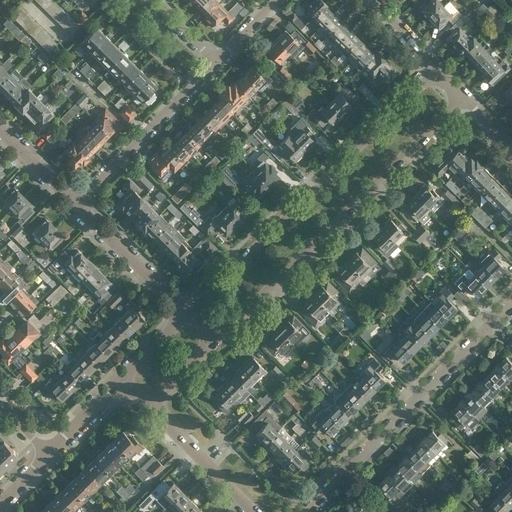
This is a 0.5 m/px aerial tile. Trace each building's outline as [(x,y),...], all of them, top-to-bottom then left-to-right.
[(46,11),(55,2),(53,0),(48,0),(42,7),(46,11)] [(207,15),(219,3),(222,1),(221,0),(205,0),(199,7),(207,15)] [(219,3),(207,15),(204,18),(212,26),(222,16),(229,23),(247,4),(242,0),(240,0),(239,2),(238,1),(228,11),(219,3)] [(306,0),(307,1),(302,5),(307,10),(306,11),(313,17),(326,4),(321,0),(306,0)] [(443,6),(439,2),(441,0),(440,0),(430,0),(431,1),(426,5),(423,2),(418,6),(429,19),(443,6)] [(496,1),(492,4),(502,14),(505,10),(496,1)] [(50,15),(59,6),(55,2),(46,11),(50,15)] [(69,4),(64,8),(72,15),(77,10),(70,3),(69,4)] [(488,8),(482,3),(477,8),(492,23),(497,18),(487,9),(488,8)] [(326,4),(313,17),(309,20),(313,24),(317,21),(321,25),(332,14),(327,8),(328,6),(326,4)] [(502,14),(492,4),(488,8),(487,9),(497,18),(497,19),(502,14)] [(23,10),(18,5),(10,14),(14,18),(23,10)] [(55,19),(63,10),(59,6),(50,15),(55,19)] [(443,6),(429,19),(434,25),(436,24),(440,28),(445,23),(443,22),(447,18),(449,20),(453,25),(455,24),(463,16),(458,11),(455,13),(451,8),(447,11),(443,6)] [(461,30),(479,14),(473,7),(464,15),(463,16),(455,24),(459,28),(447,39),(458,51),(461,49),(473,37),(469,34),(467,37),(461,30)] [(27,14),(23,10),(14,18),(18,23),(27,14)] [(67,14),(63,10),(55,19),(59,23),(67,14)] [(80,22),(86,15),(82,11),(75,18),(80,22)] [(300,29),(305,25),(297,17),(298,17),(294,13),(288,18),(300,29)] [(23,27),(31,18),(27,14),(18,23),(23,27)] [(63,26),(71,18),(67,14),(59,23),(63,26)] [(332,14),(321,25),(326,30),(323,33),(326,37),(341,22),(332,14)] [(27,31),(35,22),(31,18),(23,27),(27,31)] [(71,18),(63,26),(67,30),(68,29),(75,22),(71,18)] [(6,27),(11,22),(8,19),(3,24),(6,27)] [(484,20),(479,25),(483,28),(488,23),(484,20)] [(11,22),(6,27),(9,30),(14,25),(11,22)] [(35,22),(27,31),(31,35),(40,27),(35,22)] [(75,22),(68,29),(72,33),(79,26),(75,22)] [(338,42),(349,31),(341,22),(326,37),(321,42),(317,47),(320,50),(325,45),(333,37),(338,42)] [(40,27),(31,35),(35,39),(44,31),(40,27)] [(87,53),(91,50),(104,36),(95,28),(78,45),(87,53)] [(493,29),(488,34),(491,37),(496,32),(493,29)] [(40,43),(48,35),(44,31),(35,39),(40,43)] [(358,39),(349,31),(338,42),(342,47),(339,50),(343,54),(358,39)] [(298,43),(286,32),(283,35),(282,33),(275,40),(290,54),(296,48),(295,46),(298,43)] [(496,32),(491,37),(494,40),(499,36),(496,32)] [(23,44),(28,38),(24,35),(20,40),(23,44)] [(44,48),(52,39),(48,35),(40,43),(44,48)] [(104,36),(91,50),(99,58),(112,45),(104,36)] [(485,42),(482,39),(478,43),(473,37),(461,49),(469,58),(485,42)] [(28,38),(23,44),(26,47),(31,42),(28,38)] [(52,39),(44,48),(48,52),(57,43),(52,39)] [(350,54),(354,58),(355,59),(366,47),(358,39),(343,54),(338,58),(338,59),(333,64),(336,67),(346,57),(347,57),(348,56),(350,54)] [(284,60),(289,55),(290,54),(275,40),(269,46),(270,48),(268,50),(282,65),(286,62),(284,60)] [(316,49),(308,41),(302,46),(310,54),(316,49)] [(489,47),(488,46),(485,42),(469,58),(477,66),(489,54),(485,51),(489,47)] [(121,53),(112,45),(99,58),(108,67),(121,53)] [(62,51),(57,46),(53,50),(58,55),(62,51)] [(366,47),(355,59),(350,63),(359,71),(363,67),(378,52),(376,50),(372,53),(366,47)] [(501,60),(493,51),(489,55),(489,54),(477,66),(484,73),(482,74),(484,76),(497,63),(497,64),(501,60)] [(40,60),(44,55),(41,52),(36,57),(40,60)] [(378,52),(363,67),(371,75),(385,61),(386,60),(378,52)] [(121,53),(108,67),(116,75),(130,62),(121,53)] [(44,55),(40,60),(43,63),(48,58),(44,55)] [(62,56),(58,61),(66,69),(71,65),(62,56)] [(338,59),(338,58),(335,56),(330,60),(333,64),(338,59)] [(6,71),(9,68),(12,65),(7,60),(3,64),(0,66),(0,83),(9,74),(6,71)] [(391,78),(397,73),(385,61),(371,75),(379,83),(388,75),(391,78)] [(84,74),(91,67),(85,62),(82,65),(84,66),(80,70),(84,74)] [(138,70),(130,62),(116,75),(125,84),(138,70)] [(260,91),(272,80),(255,63),(244,75),(257,89),(260,91)] [(502,68),(497,64),(497,63),(484,76),(492,85),(510,68),(506,64),(502,68)] [(283,66),(277,72),(285,80),(290,74),(283,66)] [(91,67),(84,74),(88,78),(95,71),(91,67)] [(56,76),(61,71),(58,68),(53,73),(56,76)] [(147,79),(138,70),(125,84),(134,92),(147,79)] [(61,71),(56,76),(60,80),(65,75),(61,71)] [(13,79),(9,74),(0,83),(0,90),(5,95),(19,81),(15,77),(13,79)] [(244,75),(235,83),(248,96),(249,97),(257,89),(244,75)] [(156,87),(147,79),(134,92),(143,101),(144,100),(147,103),(149,103),(155,98),(154,95),(151,92),(156,87)] [(73,83),(70,80),(65,85),(68,88),(73,83)] [(101,91),(108,84),(104,80),(97,87),(101,91)] [(13,103),(28,89),(19,81),(5,95),(13,103)] [(234,84),(232,82),(225,89),(239,104),(243,108),(251,99),(249,97),(248,96),(235,83),(234,84)] [(344,85),(341,82),(337,86),(340,89),(333,95),(335,98),(330,103),(343,115),(348,110),(347,109),(351,105),(347,101),(354,95),(344,85)] [(368,98),(375,105),(380,101),(362,83),(357,89),(367,99),(368,98)] [(108,84),(101,91),(105,95),(112,88),(108,84)] [(36,97),(28,89),(13,103),(19,109),(18,110),(21,113),(36,97)] [(219,100),(233,114),(236,112),(234,110),(239,104),(225,89),(218,96),(221,98),(219,100)] [(29,121),(44,105),(40,101),(44,97),(40,93),(36,97),(21,113),(29,121)] [(84,106),(90,100),(84,94),(78,100),(84,106)] [(121,97),(114,104),(118,108),(126,101),(121,97)] [(269,101),(274,105),(278,102),(273,97),(269,101)] [(300,110),(288,97),(282,103),(294,115),(300,110)] [(211,109),(223,121),(227,116),(229,119),(233,114),(219,100),(211,109)] [(271,109),(274,105),(269,101),(266,104),(271,109)] [(38,132),(45,124),(44,123),(53,114),(48,109),(52,106),(48,102),(44,105),(29,121),(32,123),(31,125),(38,132)] [(72,115),(75,112),(78,109),(75,103),(68,110),(72,115)] [(343,115),(330,103),(325,108),(323,105),(317,111),(314,107),(309,113),(322,126),(329,119),(332,123),(337,119),(338,120),(343,115)] [(118,113),(127,122),(135,114),(126,105),(118,113)] [(105,108),(99,115),(98,115),(101,118),(96,122),(109,135),(114,130),(116,133),(123,126),(105,108)] [(202,117),(216,132),(225,123),(223,121),(211,109),(202,117)] [(262,117),(266,114),(261,109),(257,112),(262,117)] [(213,135),(216,132),(202,117),(194,125),(206,137),(211,133),(213,135)] [(109,135),(96,122),(94,120),(86,128),(101,143),(109,135)] [(244,126),(249,131),(252,128),(247,123),(244,126)] [(194,125),(186,134),(200,148),(203,145),(201,142),(206,137),(194,125)] [(56,131),(52,127),(51,126),(49,127),(48,127),(41,134),(50,142),(58,133),(56,131)] [(246,134),(249,131),(244,126),(241,129),(246,134)] [(101,143),(86,128),(82,132),(85,134),(81,138),(94,150),(101,143)] [(278,146),(276,143),(270,138),(268,140),(257,128),(252,133),(267,148),(272,153),(279,161),(287,153),(294,160),(295,159),(296,160),(301,155),(300,155),(304,151),(291,137),(289,135),(280,144),(278,146)] [(295,133),(291,137),(304,151),(308,146),(309,147),(314,143),(313,142),(314,141),(311,138),(313,136),(308,130),(306,133),(302,129),(296,134),(295,133)] [(200,148),(186,134),(177,142),(190,154),(194,149),(197,151),(200,148)] [(236,134),(228,142),(233,147),(241,139),(236,134)] [(73,141),(69,137),(66,140),(86,160),(89,158),(87,157),(94,150),(81,138),(80,138),(78,136),(73,141)] [(86,160),(66,140),(65,141),(63,138),(59,142),(65,149),(61,153),(69,161),(66,164),(72,169),(80,161),(83,164),(86,160)] [(167,147),(184,164),(187,161),(185,159),(190,154),(177,142),(171,148),(169,145),(167,147)] [(230,151),(233,147),(228,142),(225,146),(230,151)] [(158,155),(174,170),(178,165),(180,168),(184,164),(167,147),(159,154),(158,155)] [(458,170),(469,159),(468,159),(468,156),(462,150),(459,150),(459,149),(455,153),(451,149),(445,155),(446,156),(442,160),(440,160),(436,164),(436,166),(432,170),(438,176),(448,167),(454,173),(458,170)] [(158,155),(159,154),(157,152),(147,161),(160,174),(159,175),(165,181),(172,173),(174,171),(173,171),(174,170),(158,155)] [(212,159),(217,164),(220,160),(215,156),(212,159)] [(269,167),(263,161),(259,156),(249,166),(253,170),(269,186),(269,185),(272,186),(274,183),(274,180),(278,176),(274,172),(276,170),(271,165),(269,167)] [(469,159),(458,170),(454,173),(455,174),(458,171),(468,180),(482,166),(476,159),(474,161),(471,157),(469,159)] [(211,170),(213,167),(217,164),(212,159),(208,162),(209,163),(207,165),(211,170)] [(220,172),(226,178),(234,187),(240,181),(225,166),(220,172)] [(482,166),(468,180),(478,190),(492,176),(482,166)] [(149,191),(154,186),(138,170),(133,175),(149,191)] [(266,191),(269,188),(269,186),(253,170),(242,181),(253,192),(255,190),(260,194),(263,191),(266,191)] [(195,176),(200,181),(204,177),(199,172),(195,176)] [(193,188),(200,181),(195,176),(193,178),(196,181),(190,186),(193,188)] [(492,176),(478,190),(488,200),(502,186),(492,176)] [(231,190),(234,187),(226,178),(223,181),(231,190)] [(124,186),(129,190),(115,205),(122,213),(124,212),(126,214),(142,198),(134,190),(137,188),(130,180),(124,186)] [(193,188),(190,186),(188,183),(184,187),(189,192),(193,188)] [(424,187),(423,185),(418,190),(420,191),(416,195),(433,212),(445,199),(454,208),(455,207),(461,211),(466,216),(470,212),(465,208),(456,199),(447,190),(442,196),(440,197),(432,189),(430,191),(425,186),(424,187)] [(488,200),(497,210),(498,210),(511,196),(511,195),(502,186),(488,200)] [(11,208),(23,196),(14,187),(2,199),(11,208)] [(222,211),(235,225),(245,215),(236,205),(240,201),(233,193),(228,198),(229,200),(225,203),(227,205),(222,211)] [(433,212),(416,195),(412,199),(411,197),(406,202),(407,203),(407,204),(413,210),(410,214),(416,220),(418,219),(424,224),(430,217),(428,215),(432,211),(433,212)] [(23,196),(11,208),(21,218),(33,206),(23,196)] [(508,220),(511,215),(511,196),(498,210),(497,210),(494,213),(498,218),(502,214),(508,220)] [(142,198),(126,214),(135,222),(150,206),(142,198)] [(235,225),(222,211),(216,216),(215,214),(211,218),(209,216),(205,221),(200,218),(198,216),(200,214),(193,208),(191,210),(184,202),(179,207),(195,223),(195,222),(208,234),(217,225),(226,234),(235,225)] [(144,229),(157,217),(159,215),(155,211),(158,207),(154,203),(150,206),(135,222),(137,225),(139,224),(144,229)] [(475,218),(483,210),(478,205),(470,213),(475,218)] [(480,223),(488,215),(483,210),(475,218),(480,223)] [(488,215),(480,223),(485,228),(493,220),(488,215)] [(157,217),(144,229),(153,238),(167,223),(164,220),(162,222),(157,217)] [(42,240),(54,227),(45,219),(33,231),(42,240)] [(400,223),(398,226),(391,219),(382,228),(395,241),(407,230),(400,223)] [(14,237),(22,229),(24,227),(18,221),(8,231),(14,237)] [(169,229),(171,227),(167,223),(153,238),(161,246),(174,233),(169,229)] [(416,229),(425,238),(432,245),(435,249),(440,244),(421,224),(416,229)] [(467,231),(462,226),(453,235),(457,240),(467,231)] [(54,227),(42,240),(51,249),(64,236),(54,227)] [(386,257),(398,245),(395,241),(382,228),(373,237),(379,244),(376,247),(382,254),(386,257)] [(22,229),(14,237),(24,247),(28,242),(24,237),(27,234),(22,229)] [(420,243),(425,238),(416,229),(411,234),(420,243)] [(170,254),(182,242),(184,240),(176,231),(174,233),(161,246),(170,254)] [(0,235),(0,236),(3,239),(5,241),(9,238),(6,236),(7,235),(4,232),(0,235)] [(511,236),(509,234),(507,233),(501,239),(504,243),(511,236)] [(216,248),(204,236),(201,239),(206,243),(203,245),(211,253),(216,248)] [(14,251),(18,247),(11,240),(7,243),(14,251)] [(178,262),(192,248),(184,240),(182,242),(170,254),(178,262)] [(505,269),(496,260),(500,256),(492,247),(483,256),(485,258),(480,263),(483,266),(496,278),(505,269)] [(195,271),(203,263),(195,256),(197,253),(192,248),(178,262),(179,263),(176,266),(184,274),(191,266),(195,271)] [(362,248),(347,262),(362,277),(366,282),(371,277),(366,273),(376,263),(362,248)] [(63,250),(55,259),(65,269),(68,265),(73,270),(85,258),(77,249),(71,255),(70,255),(69,256),(63,250)] [(44,267),(52,260),(46,254),(44,257),(40,253),(35,258),(44,267)] [(29,265),(33,261),(27,255),(23,259),(29,265)] [(391,272),(396,266),(388,257),(382,263),(391,272)] [(85,258),(73,270),(82,278),(94,266),(85,258)] [(7,265),(4,261),(0,264),(0,278),(8,270),(5,267),(7,265)] [(366,282),(362,277),(347,262),(338,271),(338,272),(334,277),(350,293),(355,288),(353,285),(358,281),(362,285),(366,282)] [(51,263),(46,268),(52,273),(56,269),(51,263)] [(102,275),(94,266),(82,278),(90,287),(102,275)] [(483,266),(474,274),(487,287),(496,278),(483,266)] [(12,274),(8,270),(0,278),(0,286),(4,290),(18,276),(14,272),(12,274)] [(487,287),(474,274),(470,270),(465,275),(463,272),(457,279),(458,280),(455,283),(458,286),(463,282),(478,296),(487,287)] [(45,281),(49,277),(43,271),(39,275),(45,281)] [(8,302),(22,289),(23,287),(26,284),(21,279),(23,277),(20,274),(18,276),(4,290),(5,292),(0,297),(0,296),(0,301),(1,302),(2,302),(3,302),(3,301),(4,301),(6,299),(8,302)] [(409,278),(415,285),(419,280),(413,274),(409,278)] [(102,275),(90,287),(100,297),(96,300),(101,305),(111,295),(105,289),(111,284),(102,275)] [(71,291),(76,286),(72,283),(67,288),(71,291)] [(313,296),(329,312),(332,314),(334,312),(332,309),(338,303),(332,296),(337,292),(329,283),(324,288),(323,286),(313,296)] [(68,291),(61,284),(45,299),(53,306),(68,291)] [(76,286),(71,291),(74,295),(79,290),(76,286)] [(402,289),(407,295),(411,291),(406,286),(402,289)] [(442,293),(432,302),(448,318),(457,308),(446,298),(452,293),(445,286),(440,291),(442,293)] [(16,309),(29,296),(30,295),(23,287),(22,289),(8,302),(16,309)] [(402,300),(407,295),(402,289),(397,295),(402,300)] [(110,300),(115,305),(124,296),(119,291),(110,300)] [(36,304),(39,301),(32,294),(30,295),(29,296),(16,309),(22,316),(35,303),(36,304)] [(82,295),(77,300),(81,304),(86,299),(82,295)] [(315,326),(326,316),(329,312),(313,296),(304,305),(299,310),(315,326)] [(128,310),(122,316),(134,329),(144,320),(133,308),(135,307),(129,301),(124,305),(128,310)] [(439,327),(448,318),(431,301),(423,310),(426,314),(439,327)] [(386,316),(390,313),(385,307),(381,311),(386,316)] [(51,320),(45,314),(39,320),(34,314),(20,328),(31,339),(35,335),(37,338),(41,334),(38,332),(51,320)] [(426,314),(417,323),(430,336),(439,327),(426,314)] [(122,316),(112,325),(125,338),(134,329),(122,316)] [(310,332),(294,316),(289,320),(288,320),(278,330),(295,346),(310,332)] [(82,321),(79,317),(74,322),(77,326),(82,321)] [(410,324),(406,329),(421,344),(430,336),(417,323),(414,320),(410,324)] [(112,325),(103,334),(116,347),(125,338),(112,325)] [(65,331),(68,334),(73,330),(70,326),(65,331)] [(26,348),(30,345),(27,343),(31,339),(20,328),(13,334),(26,348)] [(406,329),(405,330),(402,333),(404,335),(404,336),(400,340),(412,353),(421,344),(406,329)] [(286,355),(295,346),(278,330),(264,344),(266,346),(264,348),(272,356),(274,355),(280,350),(286,355)] [(116,347),(103,334),(100,331),(91,340),(94,343),(107,356),(116,347)] [(51,333),(42,342),(46,346),(55,337),(51,333)] [(322,338),(322,339),(328,344),(333,339),(327,333),(322,338)] [(26,348),(13,334),(5,342),(2,339),(16,354),(20,350),(23,352),(26,348)] [(56,340),(59,343),(64,338),(61,335),(56,340)] [(397,338),(382,352),(390,360),(395,354),(403,363),(412,353),(397,338)] [(17,358),(15,355),(16,354),(2,339),(0,341),(0,349),(5,355),(3,357),(8,362),(10,359),(31,381),(35,378),(37,376),(37,375),(26,364),(25,365),(23,363),(25,362),(19,356),(17,358)] [(51,351),(59,343),(56,340),(39,356),(43,361),(52,352),(51,351)] [(94,343),(85,352),(98,365),(107,356),(94,343)] [(52,352),(43,361),(48,365),(57,357),(52,352)] [(85,352),(76,361),(89,374),(98,365),(85,352)] [(511,361),(507,356),(497,366),(511,379),(511,361)] [(263,376),(268,372),(253,357),(243,367),(255,380),(261,374),(263,376)] [(329,362),(335,367),(339,363),(333,358),(329,362)] [(376,390),(385,380),(377,373),(382,368),(373,359),(368,364),(370,365),(366,370),(360,375),(363,377),(376,390)] [(89,374),(76,361),(67,370),(80,383),(89,374)] [(331,370),(335,367),(329,362),(326,365),(331,370)] [(284,379),(287,377),(276,366),(271,370),(282,382),(282,381),(284,382),(285,380),(284,379)] [(489,374),(502,388),(507,383),(508,383),(511,379),(497,366),(489,374)] [(255,380),(243,367),(234,377),(246,389),(255,380)] [(80,383),(67,370),(58,379),(71,392),(80,383)] [(37,376),(35,378),(40,382),(44,378),(39,373),(37,375),(37,376)] [(497,393),(502,388),(489,374),(480,383),(494,397),(497,393)] [(312,379),(317,384),(321,380),(316,375),(312,379)] [(71,392),(58,379),(57,377),(54,380),(52,378),(42,387),(53,398),(56,395),(62,401),(71,392)] [(234,377),(225,386),(241,402),(250,393),(234,377)] [(357,380),(353,385),(367,399),(376,390),(363,377),(358,382),(357,380)] [(313,388),(317,384),(312,379),(308,383),(313,388)] [(358,407),(367,399),(353,385),(351,383),(342,392),(343,392),(345,395),(358,407)] [(485,406),(494,397),(480,383),(471,392),(485,406)] [(237,398),(225,386),(215,396),(227,408),(237,398)] [(358,407),(345,395),(343,392),(338,398),(339,399),(336,403),(349,416),(358,407)] [(480,418),(489,409),(485,406),(471,392),(462,401),(476,415),(480,418)] [(255,398),(264,407),(268,403),(260,394),(255,398)] [(275,401),(263,412),(269,417),(280,406),(275,401)] [(462,401),(453,410),(460,417),(455,422),(462,429),(472,418),(473,419),(476,415),(462,401)] [(349,416),(336,403),(332,406),(330,404),(325,410),(327,412),(340,425),(349,416)] [(249,411),(245,407),(235,417),(240,421),(241,420),(249,411)] [(254,416),(249,411),(241,420),(246,424),(254,416)] [(314,417),(309,422),(318,431),(323,426),(331,434),(340,425),(327,412),(323,417),(320,415),(317,419),(314,417)] [(271,418),(254,435),(255,437),(257,435),(259,437),(257,438),(264,445),(265,443),(277,431),(271,425),(272,424),(273,425),(275,423),(271,418)] [(295,431),(300,426),(303,424),(300,420),(292,428),(295,431)] [(504,424),(495,433),(500,438),(509,429),(504,424)] [(300,426),(295,431),(299,435),(304,430),(300,426)] [(274,453),(287,440),(291,436),(282,427),(277,431),(265,443),(274,453)] [(0,472),(18,456),(7,444),(10,441),(0,430),(0,472)] [(433,430),(424,439),(437,453),(446,443),(448,440),(441,432),(438,435),(433,430)] [(123,431),(114,440),(130,457),(136,451),(138,453),(144,447),(137,440),(134,442),(123,431)] [(322,444),(312,434),(307,439),(317,449),(322,444)] [(437,453),(424,439),(415,448),(428,462),(437,453)] [(114,440),(104,449),(120,465),(125,460),(126,461),(130,457),(114,440)] [(296,450),(287,440),(274,453),(284,462),(296,450)] [(481,457),(486,452),(478,443),(473,448),(481,457)] [(420,471),(424,467),(423,467),(428,462),(415,448),(406,457),(420,471)] [(113,477),(122,468),(120,465),(104,449),(95,458),(112,475),(111,475),(113,477)] [(305,469),(309,465),(309,463),(296,450),(284,462),(293,472),(299,466),(302,469),(305,469)] [(475,463),(480,458),(471,450),(466,455),(475,463)] [(420,471),(406,457),(397,466),(411,479),(416,474),(416,475),(420,471)] [(108,479),(111,475),(112,475),(95,458),(86,467),(102,483),(107,478),(108,479)] [(156,475),(164,467),(157,459),(148,467),(149,468),(145,472),(148,476),(153,475),(154,473),(156,475)] [(485,469),(489,466),(484,461),(480,464),(485,469)] [(388,475),(405,492),(414,483),(411,479),(397,466),(388,475)] [(94,493),(97,490),(96,489),(102,483),(86,467),(77,476),(94,493)] [(148,476),(145,472),(140,467),(134,472),(143,481),(148,476)] [(400,497),(405,492),(388,475),(379,484),(384,489),(381,492),(389,500),(392,497),(393,497),(396,494),(400,497)] [(93,493),(94,493),(77,476),(68,485),(85,502),(86,503),(95,495),(93,493)] [(122,485),(130,494),(135,489),(127,481),(122,485)] [(165,508),(168,505),(182,492),(173,483),(159,496),(156,499),(165,508)] [(80,506),(85,502),(68,485),(59,493),(75,510),(79,505),(80,506)] [(125,499),(130,494),(122,485),(116,491),(125,499)] [(511,488),(508,485),(500,494),(511,505),(511,488)] [(370,496),(363,489),(357,494),(364,502),(374,511),(380,505),(370,495),(370,496)] [(153,490),(141,502),(146,507),(158,495),(153,490)] [(440,498),(444,495),(439,490),(436,493),(440,498)] [(182,492),(168,505),(174,511),(178,511),(191,500),(182,492)] [(59,493),(50,502),(59,511),(72,511),(75,510),(59,493)] [(490,503),(491,504),(486,509),(489,511),(493,511),(497,509),(499,511),(507,511),(511,507),(511,505),(500,494),(490,503)] [(471,502),(480,511),(485,506),(476,497),(471,502)] [(191,500),(178,511),(195,511),(199,509),(191,500)] [(59,511),(50,502),(40,511),(59,511)]
